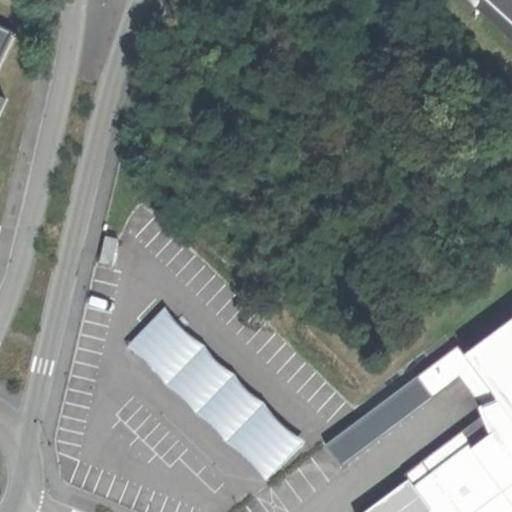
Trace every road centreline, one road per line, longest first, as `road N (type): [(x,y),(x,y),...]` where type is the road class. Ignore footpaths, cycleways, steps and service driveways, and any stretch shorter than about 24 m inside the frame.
road 1 (residential): [(15,451),(37,398),(141,0)]
road 2 (residential): [(73,0),(21,274),(0,320)]
